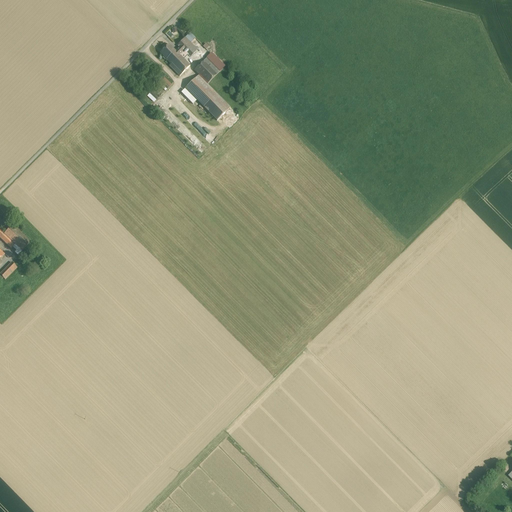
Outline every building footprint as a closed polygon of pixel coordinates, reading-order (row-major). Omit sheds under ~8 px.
[(195,38),(190,33),(186,37),(191,43),(195,38)] [(197,51),(185,38),(178,44),(180,46),(182,48),(168,62),(171,64),(169,66),(180,76),(190,66),(179,55),(185,50),(191,57),(197,51)] [(169,44),(160,53),(164,57),(163,58),(165,60),(166,59),(168,62),(182,48),(180,46),(176,51),(169,44)] [(207,58),(194,70),(198,74),(208,84),(212,79),(215,76),(220,72),(207,58)] [(230,108),(198,76),(185,89),(217,121),(230,108)] [(224,86),(215,76),(212,79),(213,80),(222,89),(224,86)] [(222,89),(213,80),(209,83),(218,93),(222,89)] [(169,87),(163,81),(160,83),(167,89),(169,87)] [(158,97),(152,91),(150,93),(156,100),(158,97)] [(30,243),(12,225),(4,234),(15,245),(18,248),(22,252),(30,243)] [(4,234),(0,230),(0,238),(11,249),(15,245),(4,234)] [(12,263),(0,274),(0,275),(3,278),(5,280),(17,268),(12,263)]
